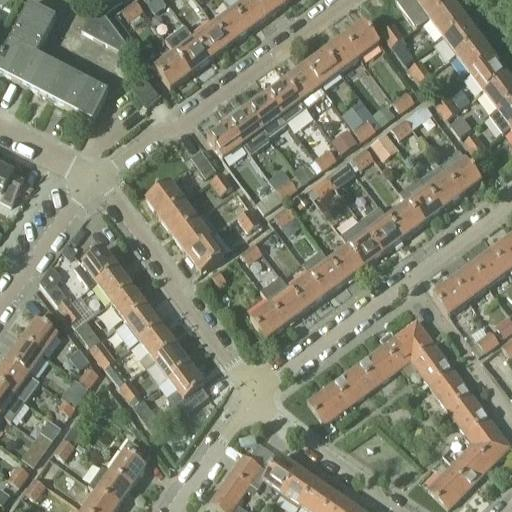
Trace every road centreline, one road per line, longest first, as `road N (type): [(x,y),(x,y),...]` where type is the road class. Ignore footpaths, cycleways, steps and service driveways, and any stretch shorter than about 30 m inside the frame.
road 1 (residential): [(92,187),(353,0)]
road 2 (residential): [(92,187),(251,406)]
road 3 (residential): [(408,274),(251,406)]
road 4 (residential): [(251,406),(400,511)]
road 5 (residential): [(511,420),(408,274)]
road 6 (residential): [(0,313),(92,187)]
road 7 (residential): [(511,190),(408,274)]
road 8 (residential): [(251,406),(175,511)]
